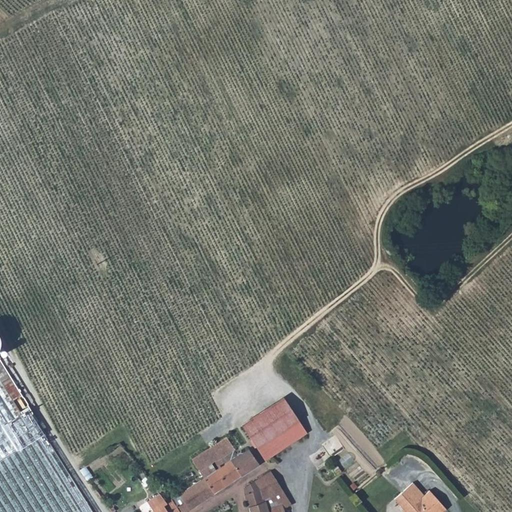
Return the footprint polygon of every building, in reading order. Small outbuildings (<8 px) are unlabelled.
[(0,392),(8,393),(12,400),(20,396),(7,369),(3,372),(0,370),(0,360),(3,359),(4,331),(0,331),(0,392)] [(258,447),(300,418),(286,398),(244,426),(258,447)] [(308,433),(310,432),(300,418),(258,447),(267,460),(308,433)] [(230,436),(197,458),(205,470),(233,451),(238,448),(230,436)] [(262,465),(251,449),(237,458),(233,451),(205,470),(209,477),(220,493),(262,465)] [(266,498),(283,489),(286,496),(293,492),(290,486),(286,488),(274,472),(248,487),(248,494),(253,511),(270,511),(270,509),(277,507),(277,502),(267,504),(266,498)] [(196,510),(220,493),(209,477),(184,494),(196,510)] [(402,499),(420,485),(415,480),(399,496),(402,499)] [(440,511),(449,503),(433,486),(427,492),(420,485),(402,499),(408,507),(406,510),(407,511),(440,511)] [(151,502),(157,511),(156,511),(192,511),(196,510),(184,494),(172,502),(165,493),(151,502)]
